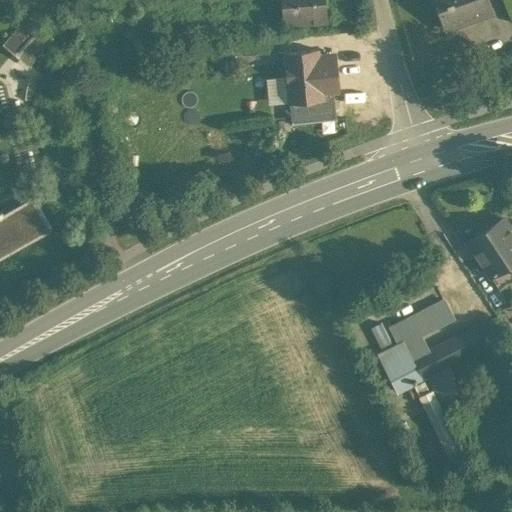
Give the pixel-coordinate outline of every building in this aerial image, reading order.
[(325,0),(281,0),(283,20),(313,18),(313,23),(327,21),(325,0)] [(433,0),(444,28),(492,10),(488,0),(433,0)] [(27,19),(7,43),(30,62),(50,38),(27,19)] [(276,38),(244,41),(246,54),(277,52),(276,38)] [(317,50),(284,53),(289,101),(322,98),(322,91),(333,90),(338,90),(334,54),(318,56),(317,50)] [(322,91),(322,98),(289,101),(292,123),(336,119),(333,90),(322,91)] [(0,257),(52,228),(34,196),(4,213),(2,211),(0,212),(0,257)] [(511,232),(503,219),(475,237),(488,258),(477,265),(480,269),(485,266),(490,274),(511,260),(511,232)] [(445,299),(390,328),(399,345),(400,345),(422,334),(454,317),(445,299)] [(383,320),(370,325),(376,344),(390,339),(383,320)] [(429,349),(422,334),(400,345),(408,360),(412,358),(421,376),(428,372),(442,400),(460,391),(446,363),(492,340),(483,322),(429,349)] [(408,360),(400,345),(399,345),(381,354),(399,391),(413,383),(416,381),(415,379),(421,376),(412,358),(408,360)] [(469,467),(432,391),(429,392),(424,381),(415,385),(457,473),(469,467)]
